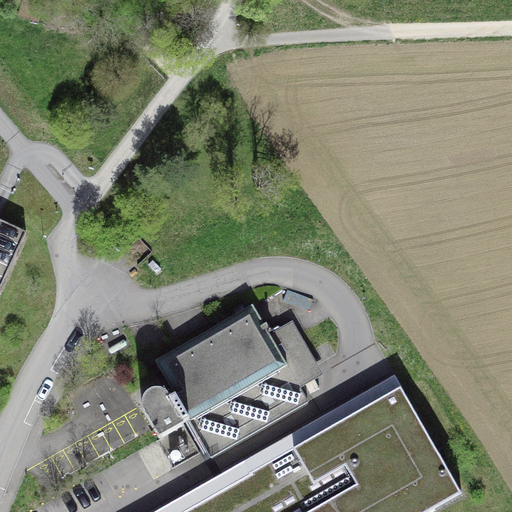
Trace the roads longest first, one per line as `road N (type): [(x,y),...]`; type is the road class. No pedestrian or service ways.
road 1 (track): [(511,29),(222,41)]
road 2 (residential): [(91,197),(64,241),(86,296),(40,364),(0,449)]
road 3 (track): [(91,197),(195,55),(222,41)]
